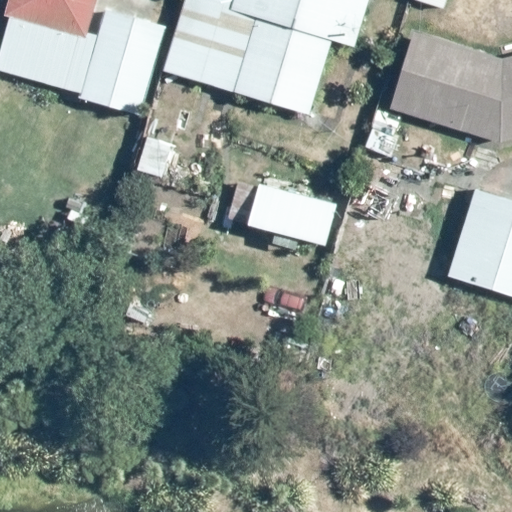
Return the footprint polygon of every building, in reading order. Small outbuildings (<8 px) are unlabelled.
[(173,23),(105,5),(106,0),(17,0),(0,68),(0,69),(83,91),(81,98),(149,116),(173,23)] [(319,115),(340,43),(366,50),(380,0),(211,0),(210,3),(200,38),(182,33),(171,73),(319,115)] [(404,115),(511,143),(511,52),(506,54),(426,32),(404,115)] [(347,204),(265,185),(256,228),(338,246),(347,204)] [(511,197),(476,188),(451,276),(511,293),(511,197)]
